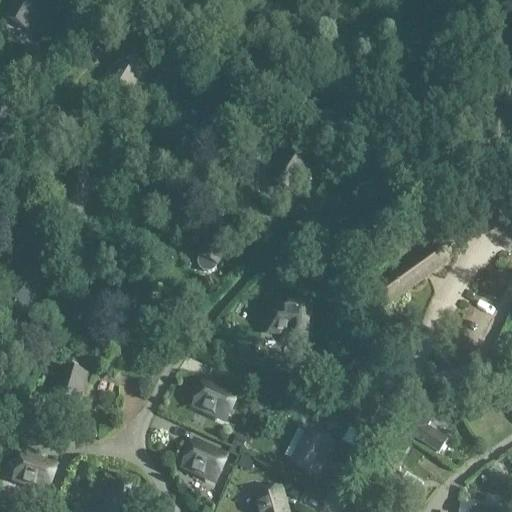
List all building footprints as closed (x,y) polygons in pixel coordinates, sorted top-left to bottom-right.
[(27,32),(42,6),(30,0),(17,0),(6,20),(27,32)] [(66,16),(61,23),(70,29),(75,22),(66,16)] [(110,83),(113,85),(111,88),(110,93),(112,98),(119,102),(124,102),(127,100),(146,70),(126,57),(110,83)] [(0,132),(9,113),(0,108),(0,132)] [(211,157),(233,123),(212,110),(197,135),(202,138),(198,145),(199,149),(211,157)] [(168,121),(158,113),(150,123),(161,131),(168,121)] [(286,156),(270,181),(273,183),(270,187),(270,190),(271,194),(273,197),(276,199),(280,200),(283,199),(286,198),(289,194),(306,169),(286,156)] [(92,190),(69,181),(58,209),(81,218),(92,190)] [(363,238),(360,242),(360,246),(361,249),(363,253),(366,255),(369,256),(373,256),(376,254),(380,249),(397,224),(376,211),(360,236),(363,238)] [(209,230),(196,257),(199,259),(197,263),(198,267),(199,271),(204,274),(208,275),(212,274),(216,272),(230,241),(209,230)] [(450,264),(438,246),(374,289),(387,307),(450,264)] [(23,317),(41,293),(21,278),(4,303),(23,317)] [(125,292),(113,319),(116,321),(115,324),(115,327),(116,331),(117,333),(121,336),(126,337),(130,336),(132,334),(134,329),(135,329),(147,302),(125,292)] [(240,324),(251,313),(238,301),(228,313),(240,324)] [(288,335),(287,343),(307,344),(309,306),(276,304),(276,314),(269,314),(268,334),(288,335)] [(55,399),(57,400),(56,404),(56,408),(58,411),(60,414),(64,416),(69,416),(74,414),(76,411),(78,406),(86,378),(63,371),(55,399)] [(192,410),(225,424),(237,399),(204,384),(192,410)] [(437,456),(446,442),(424,428),(433,414),(421,407),(404,434),(437,456)] [(349,428),(365,437),(370,428),(355,418),(349,428)] [(318,478),(334,446),(309,433),(308,435),(294,462),(293,465),(318,478)] [(183,469),(216,483),(227,458),(194,443),(183,469)] [(24,455),(14,482),(48,494),(58,468),(24,455)] [(382,473),(373,486),(411,511),(420,498),(382,473)] [(105,511),(135,511),(141,494),(114,486),(105,511)] [(257,511),(286,511),(280,491),(253,499),(257,511)]
